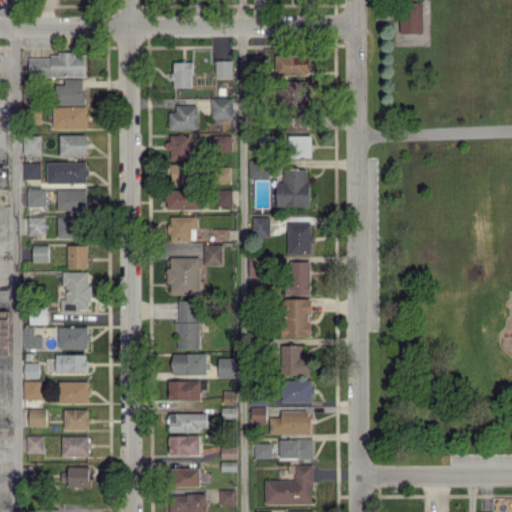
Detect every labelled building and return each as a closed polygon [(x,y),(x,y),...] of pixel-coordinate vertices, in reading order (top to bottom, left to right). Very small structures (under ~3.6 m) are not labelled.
[(400,32),(422,32),(421,2),(399,3),(400,32)] [(29,55),(29,76),(86,75),(85,54),(29,55)] [(276,75),(310,74),(310,55),(276,55),(276,75)] [(266,58),(249,59),(250,73),(266,73),(266,58)] [(232,60),(215,60),(215,77),(232,77),(232,60)] [(173,61),(173,87),(192,87),(192,61),(173,61)] [(84,78),(64,78),(64,84),(55,84),(55,105),(84,104),(84,78)] [(281,105),(305,104),(305,81),(280,82),(281,105)] [(211,99),(211,117),(230,117),(231,100),(211,99)] [(169,129),(198,129),(198,105),(176,105),(176,112),(169,112),(169,129)] [(54,128),(87,129),(87,106),(54,106),(54,128)] [(305,116),(286,116),(286,130),(305,130),(305,116)] [(41,152),(41,134),(23,134),(23,153),(41,152)] [(86,134),(59,134),(60,156),(86,155),(86,134)] [(190,134),(168,135),(169,158),(190,157),(190,134)] [(231,134),(212,135),(212,150),(231,149),(231,134)] [(312,156),(311,134),(288,135),(288,156),(312,156)] [(269,160),(250,159),(249,176),(268,177),(269,160)] [(40,161),(24,162),(24,179),(41,178),(40,161)] [(87,182),(87,161),(47,162),(47,183),(87,182)] [(192,181),(191,162),(171,163),(171,182),(192,181)] [(308,169),(283,169),(283,181),(276,182),(277,207),(309,206),(308,169)] [(46,206),(46,188),(27,189),(27,206),(46,206)] [(86,189),(57,189),(57,210),(87,210),(86,189)] [(217,206),(232,206),(233,189),(218,189),(217,206)] [(167,208),(196,208),(196,190),(167,190),(167,208)] [(58,238),(83,238),(82,215),(57,216),(58,238)] [(45,216),(27,216),(28,235),(45,234),(45,216)] [(170,216),(169,240),(196,240),(196,216),(170,216)] [(252,235),(270,236),(270,216),(253,216),(252,235)] [(288,253),(312,253),(312,222),(287,223),(288,253)] [(49,261),(48,244),(33,244),(33,262),(49,261)] [(87,244),(68,244),(68,268),(87,268),(87,244)] [(222,244),(203,244),(204,265),(223,264),(222,244)] [(199,256),(170,257),(170,267),(167,267),(167,284),(170,284),(170,294),(199,293),(199,256)] [(310,294),(310,260),(287,261),(288,295),(310,294)] [(89,271),(64,271),(64,298),(61,298),(61,312),(80,312),(80,308),(89,308),(89,271)] [(310,298),(283,298),(283,336),(311,336),(310,298)] [(199,348),(199,299),(178,300),(178,349),(199,348)] [(29,323),(47,324),(47,309),(30,309),(29,323)] [(0,352),(9,352),(9,319),(0,318),(0,352)] [(42,347),(42,335),(34,335),(34,326),(23,327),(23,348),(42,347)] [(88,326),(58,327),(59,348),(89,348),(88,326)] [(302,344),(280,345),(280,374),(310,374),(310,356),(302,356),(302,344)] [(207,353),(172,352),(172,373),(206,374),(207,353)] [(87,371),(87,354),(55,353),(55,370),(87,371)] [(235,357),(218,357),(218,377),(236,377),(235,357)] [(25,377),(39,377),(39,362),(25,362),(25,377)] [(200,379),(168,380),(168,400),(200,399),(200,379)] [(282,401),(313,402),(313,379),(283,379),(282,401)] [(41,380),(23,380),(24,399),(41,398),(41,380)] [(59,402),(89,402),(89,380),(59,381),(59,402)] [(266,406),(251,406),(251,422),(266,422),(266,406)] [(29,426),(47,426),(47,408),(29,408),(29,426)] [(88,408),(63,409),(64,429),(89,428),(88,408)] [(310,432),(310,410),(281,410),(281,417),(269,417),(269,432),(310,432)] [(168,430),(207,430),(207,412),(169,412),(168,430)] [(26,435),(27,452),(44,451),(43,434),(26,435)] [(62,456),(89,455),(89,435),(62,435),(62,456)] [(169,454),(200,454),(199,435),(169,435),(169,454)] [(280,457),(313,457),(313,438),(280,438),(280,457)] [(272,457),(272,443),(254,443),(254,457),(272,457)] [(313,503),(312,464),(294,464),(294,479),(264,479),(265,504),(313,503)] [(90,466),(68,466),(68,486),(90,486),(90,466)] [(199,468),(170,468),(170,486),(200,486),(199,468)] [(235,489),(219,489),(220,504),(236,503),(235,489)] [(206,511),(206,493),(169,494),(169,511),(206,511)]
